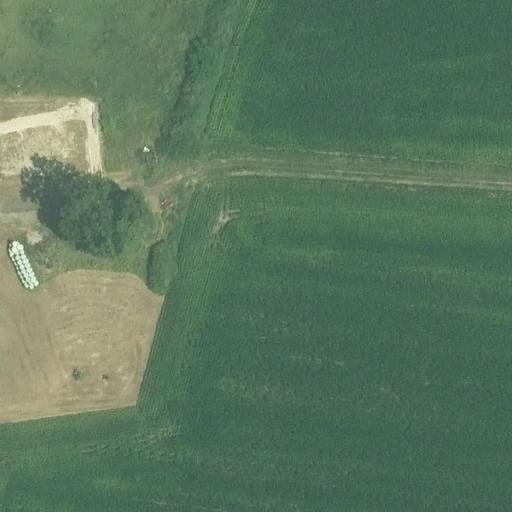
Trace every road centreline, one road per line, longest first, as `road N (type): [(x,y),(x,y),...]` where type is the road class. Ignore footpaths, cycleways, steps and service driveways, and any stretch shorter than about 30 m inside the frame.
road 1 (track): [(511,187),(234,167),(180,175)]
road 2 (track): [(180,175),(149,268),(116,285),(41,231),(0,216)]
road 3 (track): [(180,175),(69,212),(0,216)]
